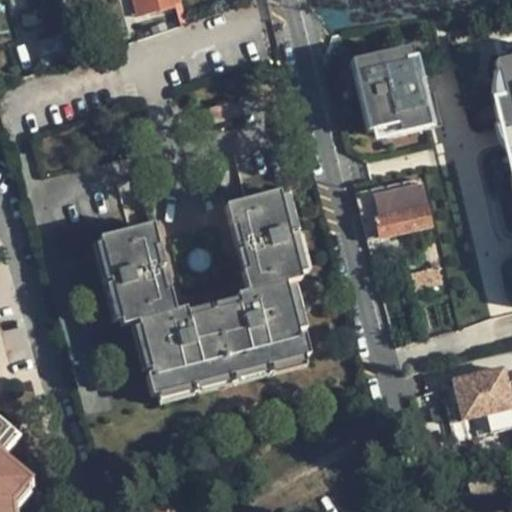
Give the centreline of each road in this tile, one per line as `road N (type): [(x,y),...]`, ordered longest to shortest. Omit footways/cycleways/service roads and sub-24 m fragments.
road 1 (residential): [(289,0),(386,386)]
road 2 (residential): [(0,153),(92,511)]
